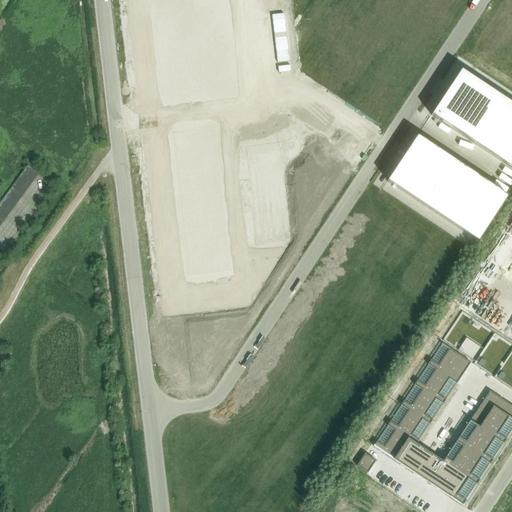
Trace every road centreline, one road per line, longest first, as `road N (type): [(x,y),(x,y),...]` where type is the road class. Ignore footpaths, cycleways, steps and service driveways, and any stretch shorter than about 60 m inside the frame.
road 1 (unclassified): [(480,0),(226,386),(206,403),(150,416)]
road 2 (unclassified): [(118,141),(150,416)]
road 3 (unclassified): [(118,141),(0,319)]
road 4 (unclassified): [(102,0),(118,141)]
